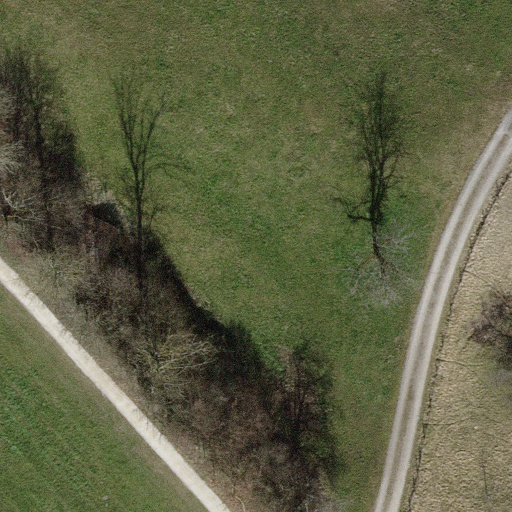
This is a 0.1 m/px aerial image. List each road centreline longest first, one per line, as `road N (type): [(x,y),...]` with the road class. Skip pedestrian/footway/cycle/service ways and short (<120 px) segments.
road 1 (track): [(386,511),(438,285),(511,131)]
road 2 (track): [(0,276),(208,511)]
